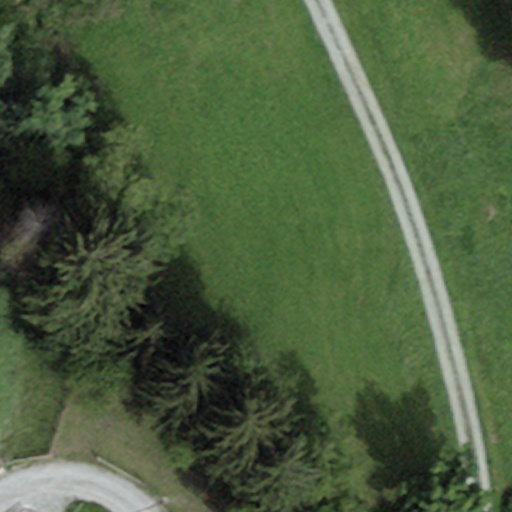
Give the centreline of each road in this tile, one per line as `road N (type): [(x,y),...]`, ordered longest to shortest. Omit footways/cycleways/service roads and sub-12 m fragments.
road 1 (track): [(479,511),(445,320),(343,46),(316,0)]
road 2 (track): [(140,511),(73,482),(0,498)]
